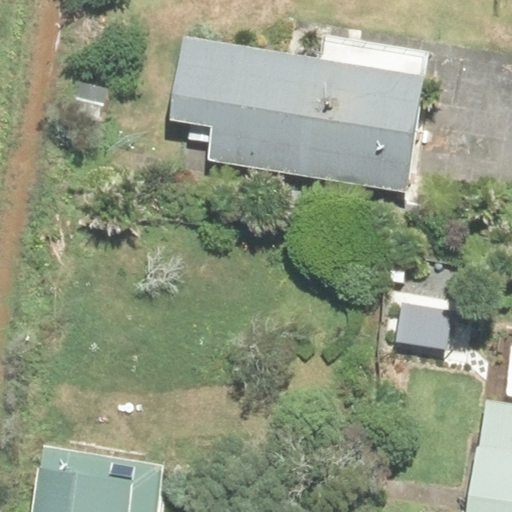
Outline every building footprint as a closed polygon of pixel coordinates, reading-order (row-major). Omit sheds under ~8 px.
[(428,77),(324,60),(186,38),(174,117),(192,121),(215,124),(214,140),(210,159),(411,190),(415,168),(419,141),(420,127),(423,112),(428,77)] [(81,80),(76,114),(104,119),(111,85),(81,80)] [(80,268),(55,267),(55,288),(78,289),(80,268)] [(481,294),(403,281),(392,348),(470,360),(481,294)] [(511,511),(511,402),(488,399),(476,489),(473,507),(472,511),(511,511)] [(159,511),(167,464),(48,445),(37,511),(159,511)]
